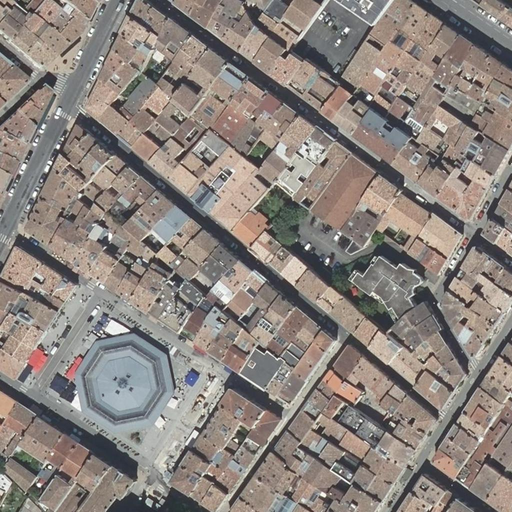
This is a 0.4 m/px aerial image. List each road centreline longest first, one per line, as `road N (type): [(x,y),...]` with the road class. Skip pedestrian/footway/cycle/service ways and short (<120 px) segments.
road 1 (residential): [(161,0),(473,233)]
road 2 (residential): [(67,106),(349,336)]
road 3 (residential): [(473,233),(434,300),(478,376)]
road 4 (residential): [(29,397),(148,475)]
road 5 (residential): [(221,367),(103,289)]
road 6 (secondary): [(67,106),(7,225)]
road 7 (residential): [(349,336),(449,421)]
road 8 (residential): [(103,289),(29,397)]
road 9 (residential): [(148,475),(221,367)]
